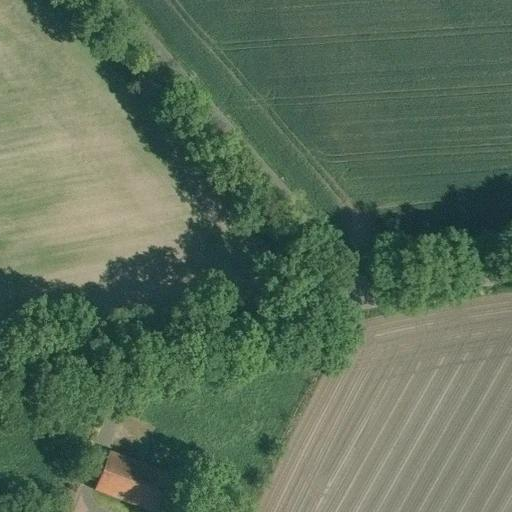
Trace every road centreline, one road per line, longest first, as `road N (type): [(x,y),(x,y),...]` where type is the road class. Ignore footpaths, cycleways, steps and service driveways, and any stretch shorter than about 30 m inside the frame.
road 1 (unclassified): [(366,295),(108,0)]
road 2 (unclassified): [(366,295),(0,360)]
road 3 (unclassified): [(511,276),(366,295)]
